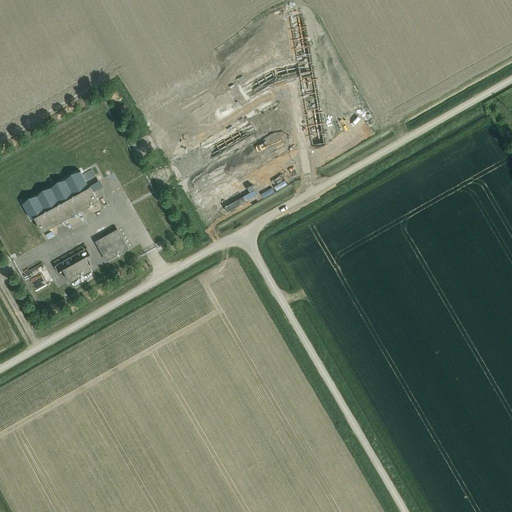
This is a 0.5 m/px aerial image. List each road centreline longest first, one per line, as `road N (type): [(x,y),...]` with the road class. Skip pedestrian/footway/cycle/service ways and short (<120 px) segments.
road 1 (unclassified): [(405,511),(242,233)]
road 2 (unclassified): [(242,233),(511,78)]
road 3 (unclassified): [(0,369),(242,233)]
